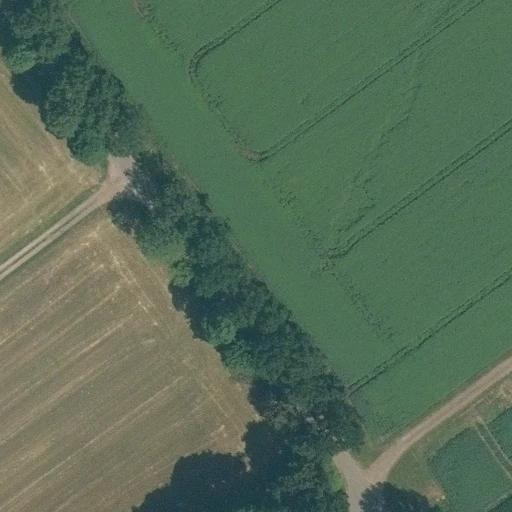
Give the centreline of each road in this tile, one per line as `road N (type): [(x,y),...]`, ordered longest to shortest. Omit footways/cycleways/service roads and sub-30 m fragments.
road 1 (unclassified): [(378,511),(130,173)]
road 2 (residential): [(130,173),(1,0)]
road 3 (unclassified): [(0,268),(130,173)]
